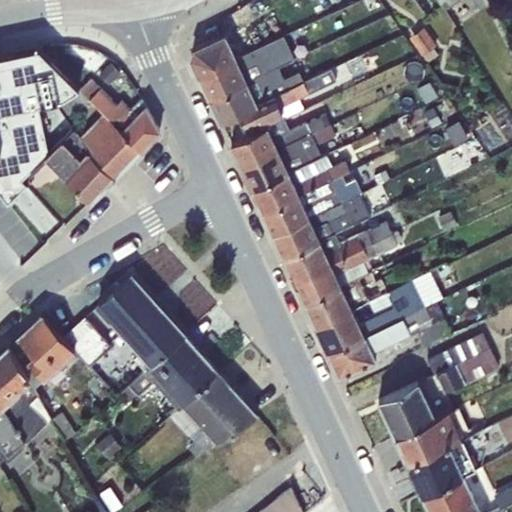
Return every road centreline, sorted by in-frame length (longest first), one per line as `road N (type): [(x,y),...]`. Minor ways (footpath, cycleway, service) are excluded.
road 1 (tertiary): [(358,491),(209,191)]
road 2 (residential): [(0,308),(20,288),(209,191)]
road 3 (tertiary): [(209,191),(132,5)]
road 4 (tertiary): [(132,5),(0,19)]
